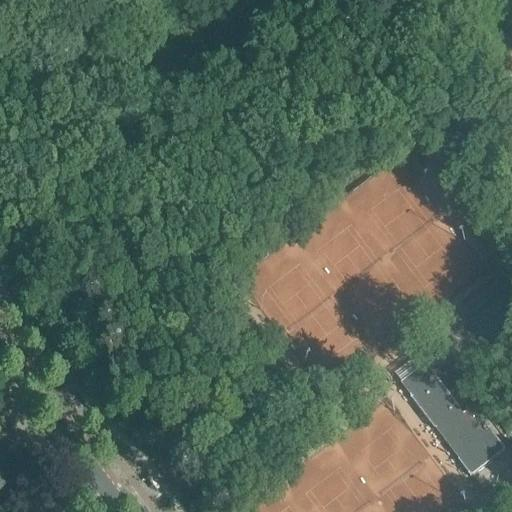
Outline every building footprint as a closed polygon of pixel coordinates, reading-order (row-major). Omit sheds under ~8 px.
[(207,328),(219,327),(219,311),(206,312),(207,328)] [(450,396),(426,366),(425,367),(425,368),(402,385),(412,399),(411,400),(434,430),(436,429),(447,444),(459,460),(458,462),(470,478),(506,451),(473,408),(464,415),(459,408),(450,396)] [(306,405),(316,397),(303,381),(293,389),(306,405)] [(469,382),(450,396),(459,408),(478,394),(469,382)] [(203,439),(201,441),(221,467),(270,430),(242,394),(196,429),(203,439)] [(324,434),(339,423),(324,404),(310,415),(324,434)]
